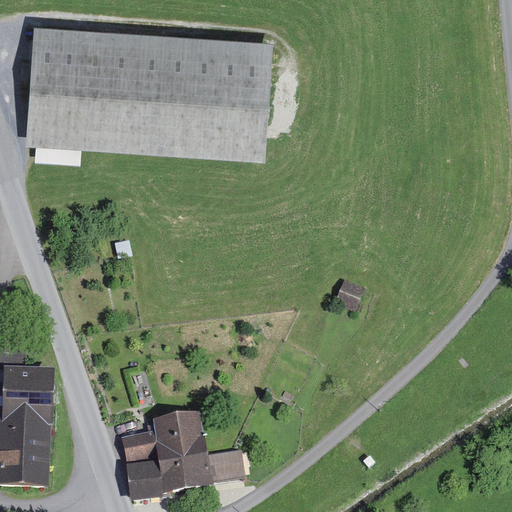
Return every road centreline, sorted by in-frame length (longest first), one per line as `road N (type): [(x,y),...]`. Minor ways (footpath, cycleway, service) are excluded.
road 1 (unclassified): [(238,511),(380,397),(491,287),(511,255)]
road 2 (tertiary): [(0,170),(120,511)]
